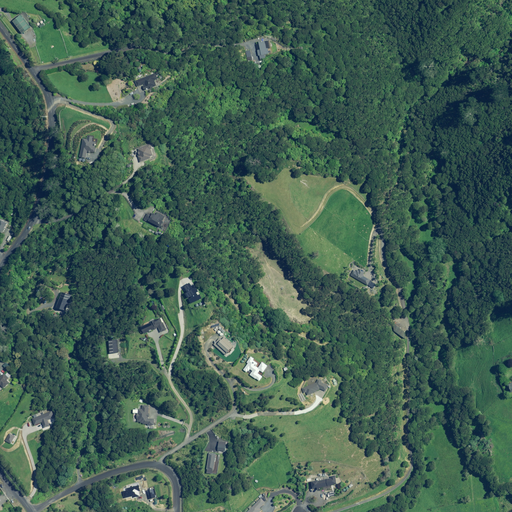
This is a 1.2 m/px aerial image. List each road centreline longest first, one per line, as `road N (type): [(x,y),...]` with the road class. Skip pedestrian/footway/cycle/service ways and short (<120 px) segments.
road 1 (unclassified): [(0,269),(35,207),(50,127),(44,88),(0,25)]
road 2 (residential): [(33,511),(92,479),(146,463),(172,476),(176,511)]
